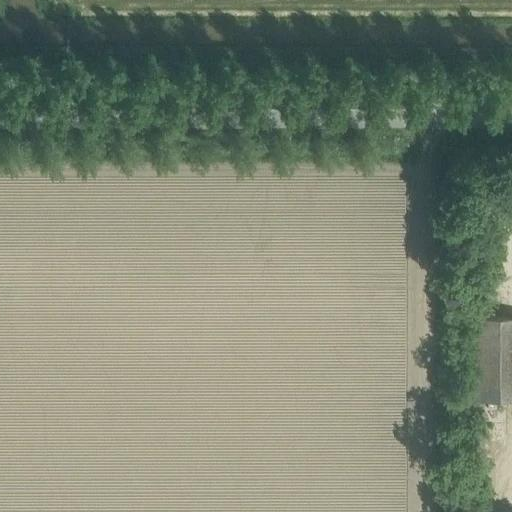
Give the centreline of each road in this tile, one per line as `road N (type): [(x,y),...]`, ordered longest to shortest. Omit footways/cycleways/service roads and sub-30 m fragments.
road 1 (unclassified): [(0,120),(511,120)]
road 2 (track): [(426,511),(422,120)]
